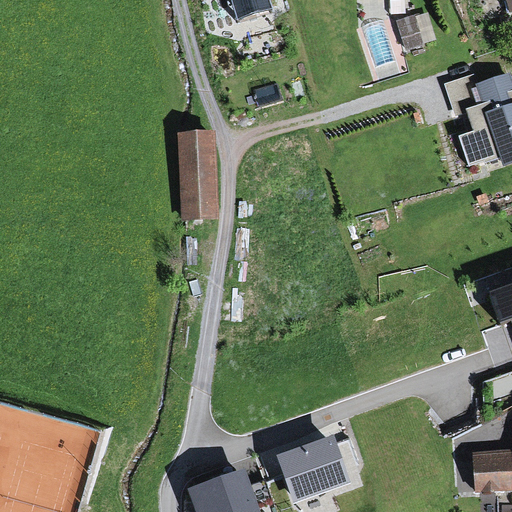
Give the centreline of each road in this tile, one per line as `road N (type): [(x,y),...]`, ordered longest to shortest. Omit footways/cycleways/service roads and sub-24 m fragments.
road 1 (residential): [(177,0),(224,147),(227,194),(200,417),(205,458)]
road 2 (residential): [(499,357),(205,458)]
road 3 (track): [(224,147),(481,71)]
